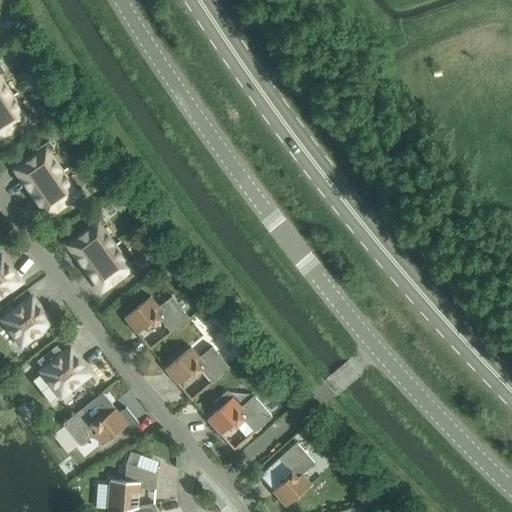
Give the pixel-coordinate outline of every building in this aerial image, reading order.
[(0,104),(10,98),(0,82),(0,75),(5,72),(0,65),(0,104)] [(10,98),(0,104),(0,135),(19,123),(23,130),(36,121),(31,114),(23,119),(10,98)] [(40,156),(19,171),(33,192),(60,174),(46,153),(54,148),(49,141),(36,150),(40,156)] [(60,174),(33,192),(48,214),(70,199),(74,205),(87,196),(82,189),(74,194),(60,174)] [(92,230),(71,246),(87,267),(113,247),(98,228),(106,222),(101,215),(88,225),(92,230)] [(113,247),(87,267),(102,288),(123,272),(128,278),(140,268),(135,262),(128,267),(113,247)] [(1,259),(0,259),(0,294),(18,281),(1,259)] [(150,297),(125,317),(150,349),(189,318),(172,296),(159,307),(150,297)] [(32,301),(5,320),(22,343),(49,324),(32,301)] [(207,308),(198,316),(204,323),(213,315),(207,308)] [(57,346),(37,361),(45,371),(44,372),(61,394),(87,374),(70,351),(64,356),(57,346)] [(191,348),(165,369),(191,400),(230,368),(212,347),(199,358),(191,348)] [(102,393),(63,424),(81,445),(94,435),(102,445),(127,425),(130,429),(139,423),(126,407),(119,413),(102,393)] [(232,397),(207,419),(234,450),(272,417),(254,396),(241,407),(232,397)] [(297,442),(259,476),(286,506),(311,484),(302,475),(315,463),(297,442)] [(130,456),(127,463),(136,467),(141,455),(130,456)] [(97,484),(96,508),(108,509),(107,511),(118,511),(123,511),(131,509),(132,494),(138,495),(138,489),(142,489),(156,490),(157,474),(155,473),(136,467),(127,463),(126,463),(125,481),(110,480),(110,485),(97,484)]
